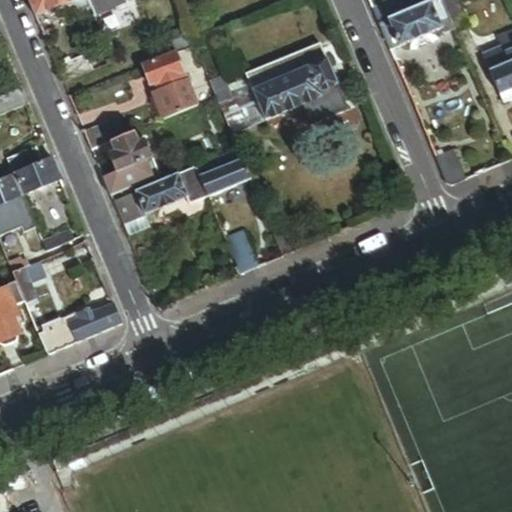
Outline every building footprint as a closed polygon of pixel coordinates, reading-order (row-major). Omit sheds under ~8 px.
[(88,0),(28,0),(36,19),(59,9),(62,16),(68,13),(69,16),(73,17),(92,9),(88,0)] [(378,26),(413,11),(408,0),(397,0),(372,11),(378,26)] [(445,9),(440,0),(413,11),(378,26),(390,53),(442,31),(439,23),(449,19),(445,9)] [(459,3),(445,9),(449,19),(455,34),(470,28),(459,3)] [(455,34),(449,19),(439,23),(442,31),(445,38),(455,34)] [(511,32),(498,39),(506,58),(499,61),(502,67),(489,73),(499,97),(511,91),(511,32)] [(247,81),(265,124),(301,109),(309,128),(347,112),(319,47),(245,78),(247,81)] [(56,67),(64,85),(95,73),(87,54),(56,67)] [(191,89),(178,55),(143,68),(151,89),(156,87),(159,95),(174,89),(176,95),(191,89)] [(223,79),(210,84),(219,106),(232,101),(227,89),(223,79)] [(219,106),(232,137),(265,124),(247,81),(227,89),(232,101),(219,106)] [(0,116),(29,105),(22,89),(0,98),(0,116)] [(154,96),(163,123),(198,108),(191,89),(176,95),(174,89),(159,95),(154,96)] [(114,124),(85,136),(92,152),(111,144),(121,140),(114,124)] [(121,140),(111,144),(115,154),(110,156),(117,175),(104,180),(111,198),(140,186),(133,168),(152,160),(144,142),(139,144),(135,134),(121,140)] [(14,176),(43,164),(36,149),(8,161),(14,176)] [(208,199),(250,181),(238,152),(196,170),(208,199)] [(450,188),(466,182),(453,152),(434,160),(445,186),(450,188)] [(61,182),(52,160),(43,164),(14,176),(23,198),(61,182)] [(186,208),(208,199),(196,170),(113,204),(122,226),(183,200),(186,208)] [(0,207),(23,198),(14,176),(0,182),(0,207)] [(282,259),(305,249),(294,224),(271,233),(282,259)] [(47,254),(75,242),(71,233),(43,244),(47,254)] [(8,264),(13,274),(24,269),(29,267),(25,257),(8,264)] [(24,269),(13,274),(16,282),(25,304),(37,299),(24,269)] [(5,314),(25,304),(16,282),(8,286),(5,292),(0,294),(0,355),(2,346),(5,345),(7,339),(5,333),(9,331),(9,324),(5,314)] [(121,326),(113,306),(90,315),(88,312),(75,317),(74,315),(60,321),(60,320),(36,330),(48,357),(121,326)] [(10,511),(5,490),(0,491),(0,511),(10,511)]
